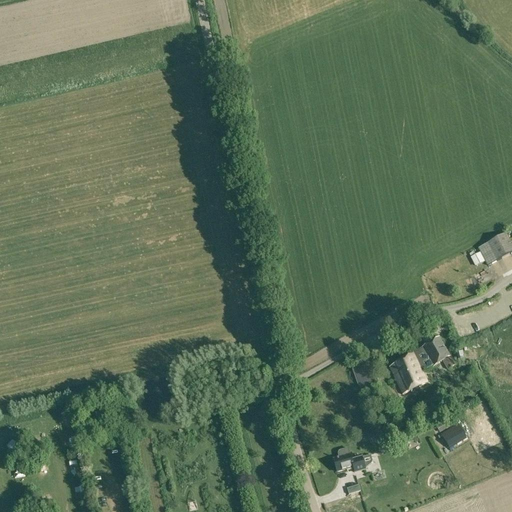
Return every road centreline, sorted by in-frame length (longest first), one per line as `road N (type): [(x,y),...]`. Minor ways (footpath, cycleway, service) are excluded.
road 1 (unclassified): [(281,385),(198,0)]
road 2 (track): [(0,407),(272,347)]
road 3 (unclassified): [(511,277),(481,296),(419,312),(281,385)]
road 4 (unclassified): [(316,511),(281,385)]
